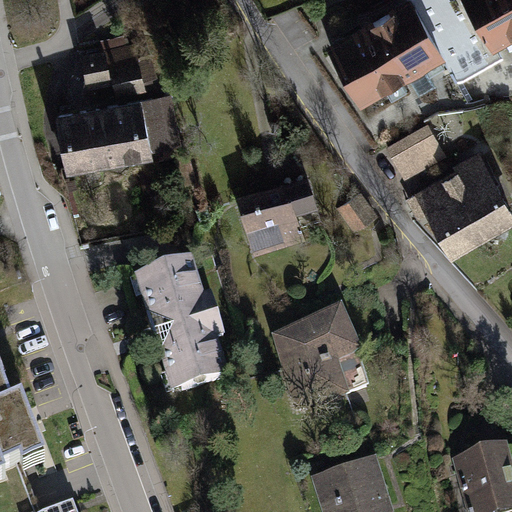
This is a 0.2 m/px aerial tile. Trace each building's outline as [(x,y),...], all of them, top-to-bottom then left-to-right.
[(410,0),(405,0),(330,44),(363,100),(442,55),(458,82),(504,56),(495,40),(511,30),(511,0),(438,0),(418,12),(410,0)] [(104,49),(82,53),(90,90),(142,80),(137,58),(107,64),(104,49)] [(138,96),(59,111),(70,167),(149,152),(138,96)] [(428,126),(389,148),(405,176),(444,154),(428,126)] [(476,158),(414,193),(450,255),(511,219),(476,158)] [(305,174),(240,195),(258,249),(302,235),(293,206),(313,200),(305,174)] [(191,269),(133,284),(162,398),(220,384),(191,269)] [(339,313),(265,343),(290,405),(339,385),(332,367),(357,356),(339,313)] [(0,486),(38,474),(16,410),(0,415),(0,486)] [(511,511),(511,474),(506,449),(453,462),(465,511),(511,511)] [(382,511),(369,468),(311,484),(319,511),(382,511)]
